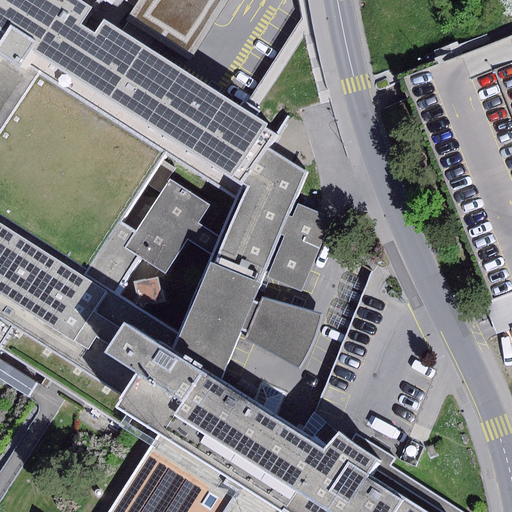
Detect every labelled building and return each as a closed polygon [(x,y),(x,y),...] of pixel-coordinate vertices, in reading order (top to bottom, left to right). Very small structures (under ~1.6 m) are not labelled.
[(170,157),(232,197),(265,147),(273,135),(247,118),(103,24),(94,38),(74,25),(87,6),(77,0),(0,0),(0,56),(17,67),(21,60),(170,157)] [(279,511),(426,511),(372,477),(376,471),(382,462),(350,442),(337,433),(322,451),(274,421),(252,406),(218,385),(168,353),(232,197),(170,157),(21,60),(17,67),(0,56),(0,318),(11,326),(0,343),(0,348),(120,424),(126,414),(159,434),(107,511),(224,511),(242,488),(279,511)] [(309,174),(265,147),(232,197),(168,353),(218,385),(241,330),(242,329),(252,301),(279,235),(284,237),(268,278),(301,291),(333,219),(298,205),(293,218),(288,216),(309,174)] [(349,274),(328,324),(346,331),(367,281),(349,274)] [(259,304),(252,301),(242,329),(250,331),(247,339),(300,369),(305,361),(309,352),(314,341),(317,328),(320,314),(262,297),(259,304)] [(0,343),(11,326),(0,318),(0,343)] [(37,382),(0,359),(0,382),(27,399),(37,382)] [(285,393),(262,383),(252,406),(274,421),(285,393)] [(461,511),(390,466),(395,458),(356,433),(350,442),(382,462),(376,471),(441,511),(461,511)] [(407,454),(408,455),(410,456),(411,457),(413,457),(415,456),(416,455),(417,453),(417,452),(417,450),(416,448),(415,447),(414,446),(412,446),(410,446),(409,447),(407,449),(407,450),(407,452),(407,454)]
